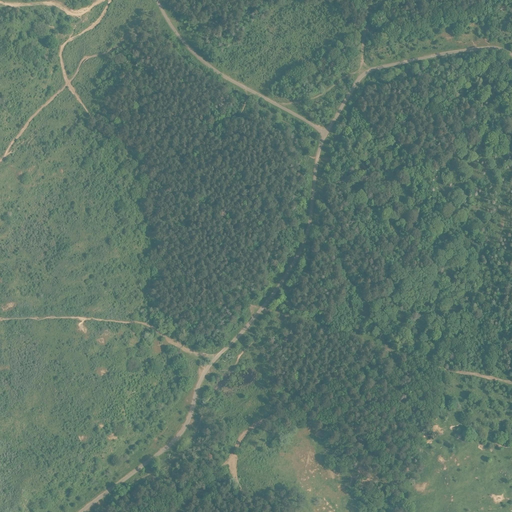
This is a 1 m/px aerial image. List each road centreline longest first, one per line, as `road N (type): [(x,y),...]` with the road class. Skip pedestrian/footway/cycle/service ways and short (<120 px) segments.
road 1 (unknown): [(511,73),(478,64),(404,93),(364,150),(359,189),(323,252),(204,403),(187,446),(144,488),(137,511)]
road 2 (unknown): [(359,189),(209,122),(124,37)]
road 3 (unknown): [(167,20),(80,62),(0,160)]
